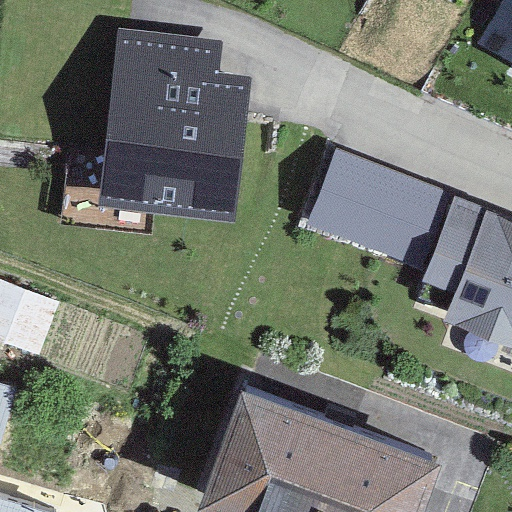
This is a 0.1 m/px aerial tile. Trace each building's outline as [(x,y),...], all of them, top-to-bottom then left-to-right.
[(249,112),(253,77),(220,73),(223,42),(118,29),(106,139),(100,207),(155,214),(236,224),(249,112)] [(458,194),(337,147),(309,226),(429,268),(457,197),(458,194)] [(511,219),(457,197),(425,279),(458,291),(446,323),(511,348),(511,219)] [(0,270),(0,329),(46,345),(64,292),(0,270)] [(0,457),(21,390),(0,383),(0,511),(50,511),(0,496),(0,457)] [(428,511),(448,460),(245,385),(199,511),(200,511),(428,511)]
